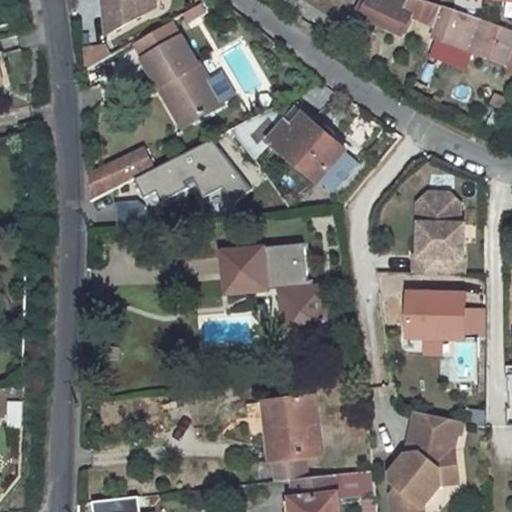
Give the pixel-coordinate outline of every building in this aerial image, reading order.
[(100,0),(105,36),(141,15),(141,9),(139,0),(100,0)] [(139,0),(141,9),(152,8),(151,0),(139,0)] [(277,0),(293,10),(297,0),(277,0)] [(369,0),(362,17),(401,34),(411,15),(434,26),(440,8),(415,0),(369,0)] [(511,28),(464,13),(446,8),(435,38),(453,44),(460,47),(511,64),(511,28)] [(179,39),(143,61),(181,127),(219,104),(196,64),(194,65),(179,39)] [(460,47),(453,44),(450,51),(457,53),(460,47)] [(107,46),(82,46),(81,63),(106,63),(107,46)] [(278,106),(234,129),(257,159),(272,143),(319,183),(344,153),(310,122),(311,121),(298,109),(290,118),(278,106)] [(216,139),(133,179),(147,207),(195,184),(202,199),(224,188),(230,200),(243,194),(216,139)] [(144,151),(92,176),(94,194),(150,164),(144,151)] [(344,153),(319,183),(332,192),(356,162),(344,153)] [(256,206),(273,194),(264,181),(246,193),(256,206)] [(458,204),(448,194),(427,194),(416,204),(416,236),(418,236),(418,223),(423,223),(423,204),(458,204)] [(316,197),(301,197),(302,211),(334,208),(333,199),(324,200),(316,197)] [(146,226),(144,201),(114,203),(116,228),(146,226)] [(413,257),(413,275),(463,275),(463,225),(459,225),(458,204),(423,204),(423,223),(418,223),(418,236),(418,257),(413,257)] [(303,245),(220,252),(225,294),(254,292),(253,278),(278,276),(279,289),(284,338),(327,333),(322,286),(313,286),(312,279),(307,280),(303,245)] [(381,291),(401,292),(402,275),(382,274),(381,291)] [(278,276),(253,278),(254,292),(279,289),(278,276)] [(409,294),(408,336),(464,339),(484,340),(485,316),(464,314),(464,295),(409,294)] [(314,397),(272,402),(275,427),(267,427),(270,463),(273,462),(275,481),(290,480),(306,478),(303,458),(321,456),(314,397)] [(272,402),(264,403),(267,427),(275,427),(272,402)] [(460,434),(462,422),(414,411),(407,445),(414,447),(414,453),(405,454),(389,475),(389,481),(395,486),(389,493),(390,511),(421,511),(421,507),(440,484),(439,471),(455,470),(453,446),(456,434),(460,434)] [(21,428),(21,416),(12,415),(12,428),(21,428)] [(414,447),(407,445),(405,454),(414,453),(414,447)] [(439,471),(440,484),(457,483),(455,470),(439,471)] [(306,478),(290,480),(292,498),(290,499),(291,511),(337,511),(336,500),(374,496),(372,471),(306,478)]
